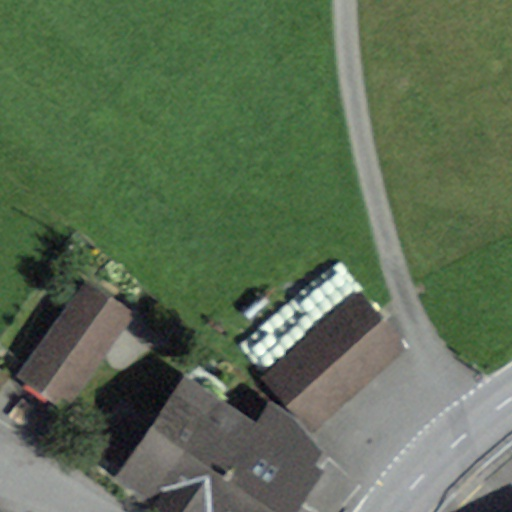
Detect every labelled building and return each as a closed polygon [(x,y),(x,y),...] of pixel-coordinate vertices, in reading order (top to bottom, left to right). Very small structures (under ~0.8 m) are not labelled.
[(87,285),(23,375),(64,404),(128,314),(87,285)] [(359,299),(315,338),(355,383),(399,344),(359,299)] [(311,422),(355,383),(315,338),(271,377),(311,422)] [(181,415),(143,469),(204,511),(269,511),(317,446),(293,418),(277,407),(251,443),(218,420),(209,434),(181,415)] [(122,420),(103,449),(132,468),(152,439),(122,420)]
